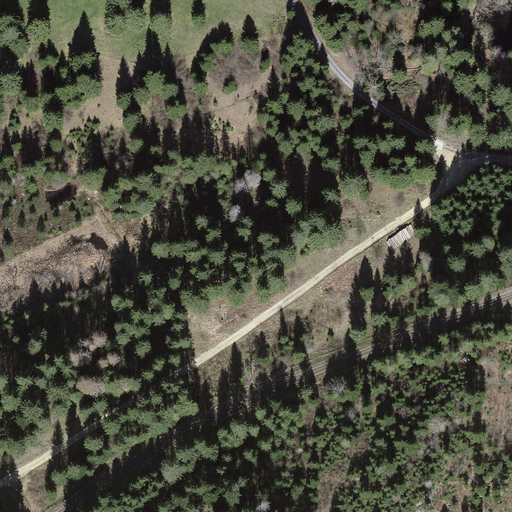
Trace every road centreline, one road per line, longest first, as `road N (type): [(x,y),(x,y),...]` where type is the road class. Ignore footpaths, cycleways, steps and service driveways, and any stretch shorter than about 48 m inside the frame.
road 1 (track): [(0,484),(211,359),(436,195),(451,177),(456,150)]
road 2 (track): [(293,0),(349,83),(456,150)]
